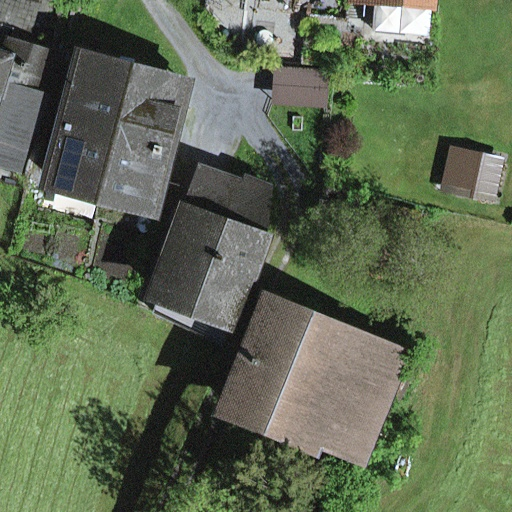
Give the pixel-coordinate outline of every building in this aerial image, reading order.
[(55,0),(0,0),(0,37),(11,41),(40,49),(55,0)] [(37,131),(57,55),(40,49),(11,41),(6,58),(0,56),(0,165),(21,171),(33,130),(37,131)] [(85,53),(52,180),(103,193),(136,66),(85,53)] [(103,193),(156,206),(189,80),(136,66),(103,193)] [(329,72),(277,69),(275,103),(326,106),(329,72)] [(451,152),(445,182),(496,193),(502,163),(451,152)] [(239,183),(206,173),(195,208),(226,220),(239,183)] [(249,178),(247,185),(239,183),(226,220),(195,208),(154,313),(223,346),(267,237),(273,189),(249,178)] [(493,204),(496,193),(445,182),(442,193),(493,204)] [(326,188),(317,234),(350,241),(359,194),(326,188)] [(376,202),(360,269),(404,280),(421,213),(376,202)] [(305,441),(352,329),(279,298),(232,409),(305,441)] [(404,360),(401,350),(352,329),(305,441),(355,462),(379,404),(385,406),(404,360)]
